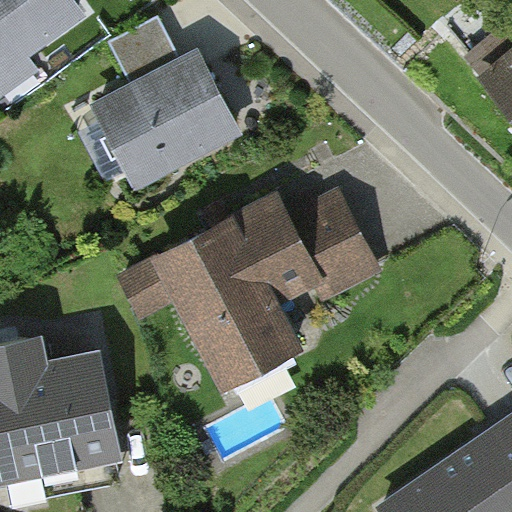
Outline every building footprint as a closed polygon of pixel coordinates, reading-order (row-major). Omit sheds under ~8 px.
[(68,0),(0,0),(0,92),(4,98),(92,31),(68,0)] [(139,178),(238,127),(200,54),(185,61),(161,15),(112,41),(138,89),(102,107),(139,178)] [(511,30),(478,57),(511,99),(511,30)] [(132,266),(115,275),(135,314),(179,291),(228,383),(291,350),(266,303),(314,277),(327,302),(381,274),(339,193),(297,215),(282,188),(132,266)] [(0,476),(122,451),(101,350),(46,361),(41,340),(21,338),(0,342),(0,476)] [(511,511),(511,422),(384,509),(386,511),(511,511)]
